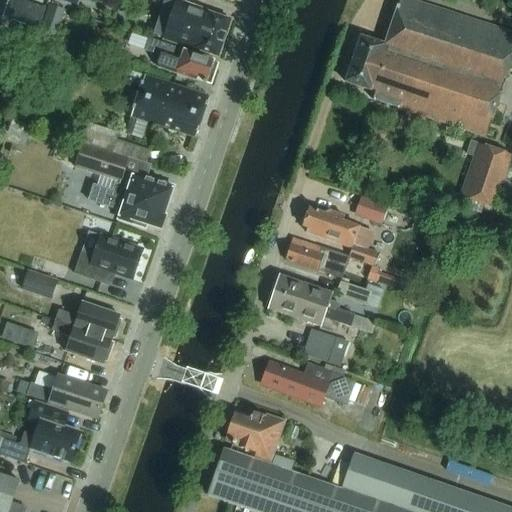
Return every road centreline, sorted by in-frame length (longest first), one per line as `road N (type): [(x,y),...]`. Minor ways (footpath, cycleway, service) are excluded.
road 1 (tertiary): [(138,364),(265,0)]
road 2 (unknown): [(231,396),(511,499)]
road 3 (residential): [(231,396),(295,195)]
road 4 (tertiary): [(88,511),(138,364)]
road 5 (residential): [(191,511),(231,396)]
